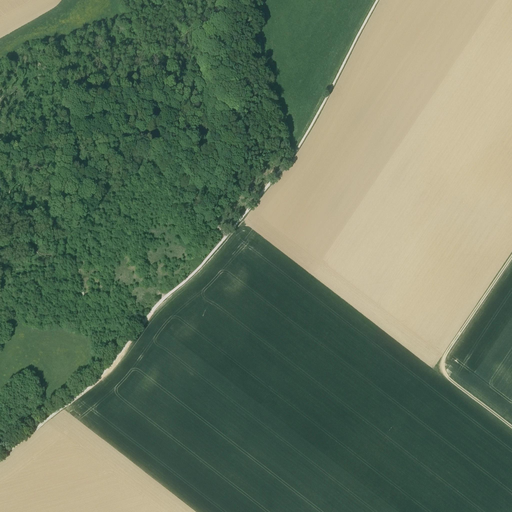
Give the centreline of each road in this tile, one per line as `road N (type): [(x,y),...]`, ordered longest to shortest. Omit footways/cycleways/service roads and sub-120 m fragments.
road 1 (track): [(225,236),(104,98),(32,167),(0,179)]
road 2 (track): [(225,236),(116,359),(0,456)]
road 3 (track): [(379,0),(308,138),(225,236)]
road 4 (track): [(511,425),(442,367),(511,256)]
